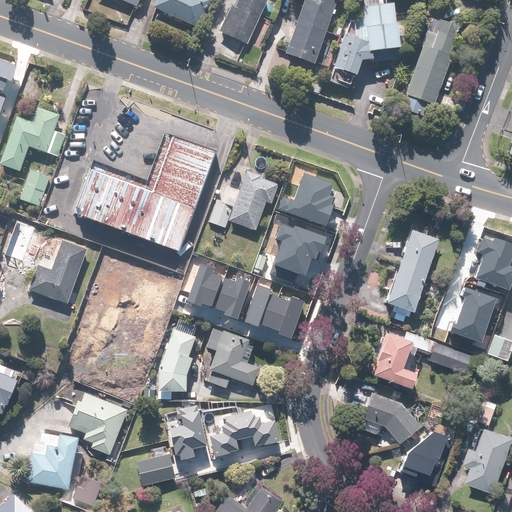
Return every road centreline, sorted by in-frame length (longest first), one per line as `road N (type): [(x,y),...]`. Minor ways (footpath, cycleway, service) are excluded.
road 1 (residential): [(391,156),(313,367),(307,407),(331,473),(402,511)]
road 2 (secondary): [(0,16),(391,156)]
road 3 (unknown): [(222,145),(175,261),(65,220),(64,195),(91,149)]
road 4 (residential): [(457,178),(511,34)]
